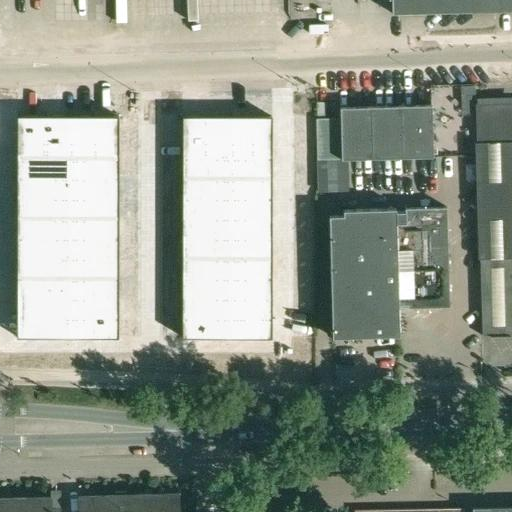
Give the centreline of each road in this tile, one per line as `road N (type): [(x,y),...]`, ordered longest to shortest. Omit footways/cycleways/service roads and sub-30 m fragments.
road 1 (unclassified): [(0,74),(511,56)]
road 2 (tertiary): [(511,420),(209,431)]
road 3 (tertiary): [(209,431),(0,410)]
road 4 (tertiary): [(0,442),(209,431)]
